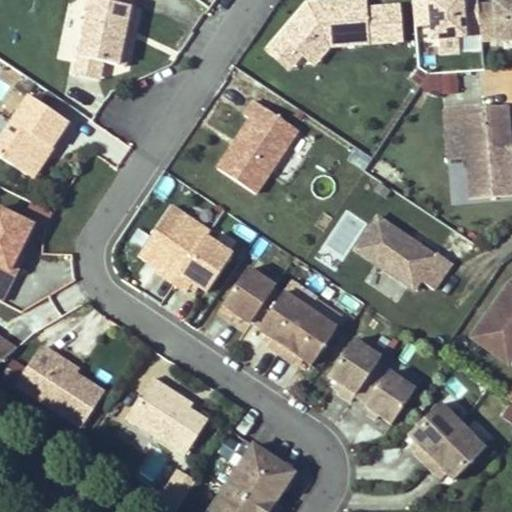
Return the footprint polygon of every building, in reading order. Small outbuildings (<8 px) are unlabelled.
[(131,0),(88,0),(76,60),(100,65),(121,70),(127,42),(121,41),(124,26),(130,28),(134,11),(129,10),(131,0)] [(479,33),(475,0),(447,0),(427,2),(428,12),(431,42),(437,42),(457,40),(463,40),(462,34),(479,33)] [(493,7),(477,8),(480,43),(496,42),(496,45),(511,43),(511,2),(493,4),(493,7)] [(401,43),(398,9),(364,11),(363,3),(308,7),(280,40),(301,57),(310,46),(323,56),(328,49),(401,43)] [(127,42),(130,28),(124,26),(121,41),(127,42)] [(301,57),(280,40),(267,55),(288,73),(301,57)] [(457,40),(437,42),(438,56),(458,55),(457,40)] [(310,46),(301,57),(313,68),(323,56),(310,46)] [(100,65),(76,60),(72,78),(96,83),(100,65)] [(456,70),(415,71),(416,93),(457,91),(456,70)] [(50,154),(70,124),(30,98),(0,143),(0,157),(29,177),(46,151),(50,154)] [(298,132),(254,103),(245,117),(251,121),(218,171),(256,196),(298,132)] [(506,108),(463,112),(470,202),(511,198),(511,183),(510,158),(509,143),(506,108)] [(46,151),(29,177),(34,180),(50,154),(46,151)] [(207,239),(211,234),(173,208),(140,255),(160,268),(166,272),(163,276),(176,285),(207,239)] [(33,227),(0,210),(0,301),(2,303),(17,274),(11,271),(19,256),(33,227)] [(375,220),(353,253),(412,293),(418,283),(431,292),(449,265),(435,256),(433,259),(375,220)] [(207,239),(176,285),(188,294),(192,289),(195,285),(200,289),(208,294),(233,257),(207,239)] [(11,271),(17,274),(25,258),(19,256),(11,271)] [(272,297),(275,291),(248,273),(219,315),(232,324),(233,323),(236,318),(242,322),(250,328),(272,297)] [(511,284),(511,285),(507,282),(481,320),(504,336),(511,325),(511,284)] [(250,328),(259,333),(280,303),(272,297),(250,328)] [(268,349),(281,358),(310,316),(284,297),(280,303),(259,333),(267,339),(273,343),(269,348),(268,349)] [(310,316),(281,358),(294,367),(295,365),(298,360),(304,364),(312,370),(337,333),(310,316)] [(242,322),(236,318),(233,323),(239,327),(242,322)] [(506,362),(511,353),(511,325),(504,336),(481,320),(470,337),(506,362)] [(0,364),(16,351),(0,339),(0,364)] [(269,348),(273,343),(267,339),(263,344),(269,348)] [(374,374),(382,362),(354,343),(330,380),(338,386),(343,390),(340,394),(339,396),(352,405),(356,399),(374,374)] [(76,377),(56,364),(60,359),(45,349),(40,350),(15,387),(81,430),(104,395),(76,377)] [(60,359),(56,364),(76,377),(79,372),(60,359)] [(301,369),(304,364),(298,360),(295,365),(301,369)] [(374,374),(356,399),(368,407),(366,410),(371,413),(380,419),(393,428),(416,394),(389,376),(385,382),(374,374)] [(189,413),(179,406),(182,401),(152,382),(126,421),(156,441),(184,460),(207,425),(189,413)] [(340,394),(343,390),(338,386),(334,390),(340,394)] [(192,408),(182,401),(179,406),(189,413),(192,408)] [(415,458),(426,469),(463,433),(440,410),(409,441),(416,448),(420,453),(416,457),(415,458)] [(380,419),(371,413),(368,417),(377,424),(380,419)] [(463,433),(426,469),(436,480),(438,479),(442,475),(447,480),(454,487),(486,456),(463,433)] [(416,457),(420,453),(416,448),(411,452),(416,457)] [(253,449),(210,511),(270,511),(274,507),(294,477),(253,449)] [(443,484),(447,480),(442,475),(438,479),(443,484)] [(158,504),(169,511),(177,511),(189,495),(172,484),(158,504)]
